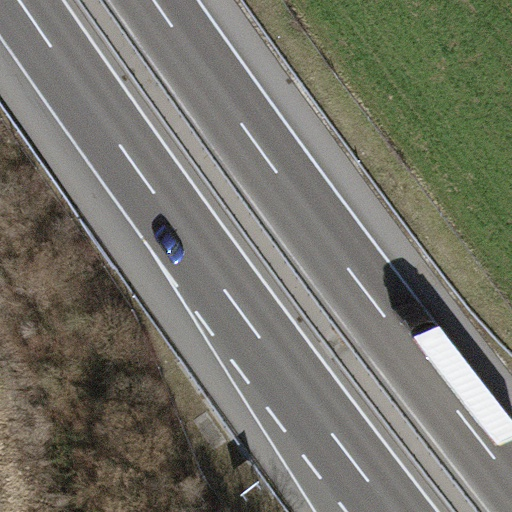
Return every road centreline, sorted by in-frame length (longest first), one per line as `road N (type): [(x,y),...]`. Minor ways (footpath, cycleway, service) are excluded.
road 1 (motorway): [(16,0),(390,511)]
road 2 (motorway): [(511,476),(156,0)]
